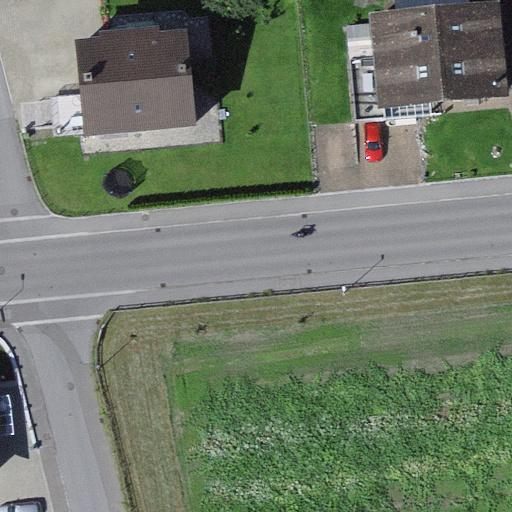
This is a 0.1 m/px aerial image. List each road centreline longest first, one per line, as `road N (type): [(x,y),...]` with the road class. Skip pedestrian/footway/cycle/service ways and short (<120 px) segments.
road 1 (tertiary): [(511,223),(25,270)]
road 2 (residential): [(25,270),(46,311),(102,511)]
